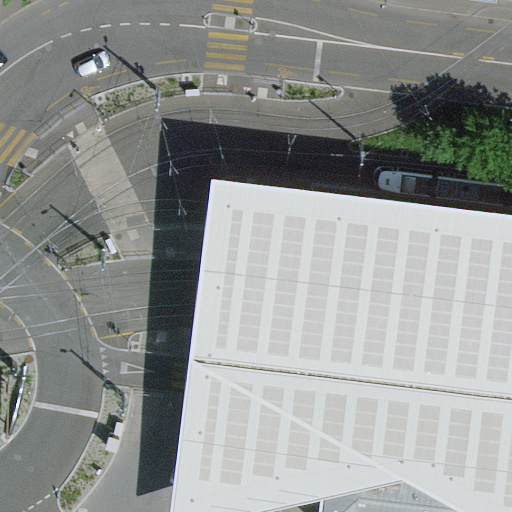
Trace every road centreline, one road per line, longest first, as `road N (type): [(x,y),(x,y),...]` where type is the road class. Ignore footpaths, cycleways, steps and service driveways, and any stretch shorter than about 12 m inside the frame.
road 1 (residential): [(0,128),(53,74),(122,48),(172,44),(319,61),(473,58)]
road 2 (secondary): [(511,418),(135,371),(70,352)]
road 3 (residential): [(473,58),(335,15),(252,0)]
road 4 (secondary): [(0,495),(41,463),(71,411),(70,352)]
road 5 (residential): [(120,0),(52,17),(0,49)]
road 6 (secondary): [(70,352),(40,289),(0,258)]
